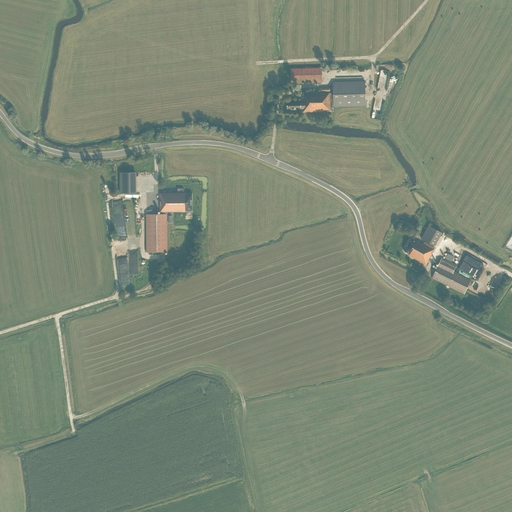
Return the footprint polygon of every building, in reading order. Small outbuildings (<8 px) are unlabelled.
[(291,83),(322,82),(322,68),(291,69),(291,83)] [(381,69),(378,87),(387,89),(390,71),(381,69)] [(333,88),(320,88),(320,92),(303,93),(303,98),(302,98),(302,102),(299,102),(299,101),(297,101),(297,102),(286,102),(287,110),(300,109),(303,109),(303,112),(331,112),(330,107),(365,106),(365,81),(333,82),(333,88)] [(137,192),(136,172),(121,172),(122,193),(137,192)] [(178,193),(161,193),(161,212),(173,212),(186,211),(186,213),(192,213),(192,211),(192,193),(184,193),(183,189),(177,189),(178,193)] [(123,201),(113,202),(114,211),(124,209),(123,201)] [(147,252),(140,252),(141,285),(170,284),(169,252),(167,252),(167,224),(173,224),(173,212),(161,212),(161,214),(146,215),(147,252)] [(435,246),(442,233),(429,226),(422,239),(435,246)] [(426,265),(432,253),(431,253),(434,247),(418,239),(416,241),(411,238),(404,251),(409,254),(409,255),(426,265)] [(471,280),(453,272),(456,265),(442,258),(432,278),(464,294),(471,280)]
